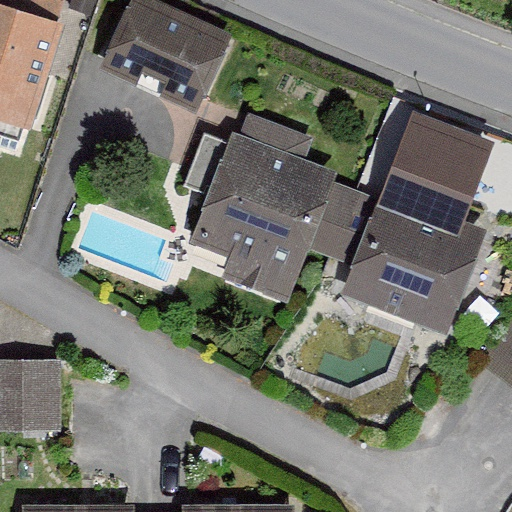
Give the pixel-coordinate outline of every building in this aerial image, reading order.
[(0,0),(0,111),(28,119),(62,18),(3,0),(0,0)] [(157,0),(131,0),(104,64),(196,101),(228,33),(157,0)] [(232,128),(190,240),(230,255),(222,275),(288,300),(309,245),(330,253),(355,186),(334,179),(338,168),(306,156),(314,136),(249,111),(241,131),(232,128)] [(351,261),(340,292),(447,332),(487,225),(383,186),(380,195),(355,186),(330,253),(351,261)] [(511,316),(481,362),(511,382),(511,316)] [(61,356),(0,355),(0,426),(61,426),(61,356)] [(22,511),(135,511),(136,500),(22,500),(22,511)] [(295,511),(296,500),(182,500),(182,511),(295,511)]
